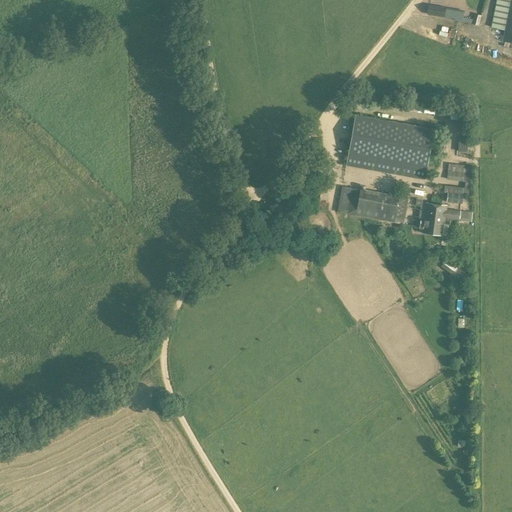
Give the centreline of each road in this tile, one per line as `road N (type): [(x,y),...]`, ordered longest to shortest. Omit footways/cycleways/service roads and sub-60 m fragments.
road 1 (track): [(253,202),(414,0)]
road 2 (track): [(253,202),(220,106),(199,0)]
road 3 (track): [(163,357),(69,423),(0,446)]
road 4 (track): [(163,357),(190,283),(253,202)]
road 5 (track): [(237,511),(178,414),(163,357)]
